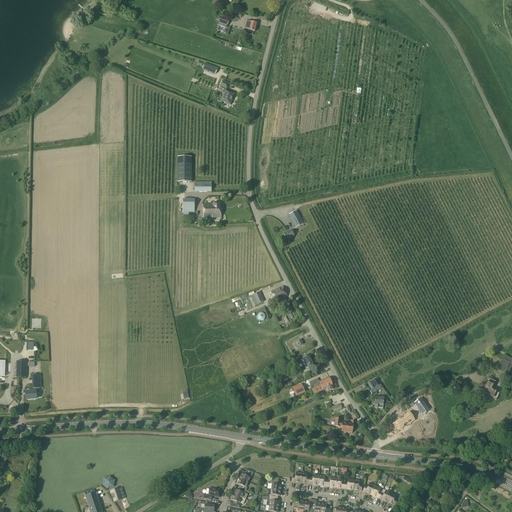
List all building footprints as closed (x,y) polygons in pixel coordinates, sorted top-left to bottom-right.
[(245,25),(247,25),(246,30),(255,32),(257,24),(246,21),(245,25)] [(209,65),(207,71),(215,74),(218,68),(209,65)] [(225,90),(221,101),(226,103),(225,104),(228,105),(228,104),(230,105),(234,94),(225,90)] [(191,182),(191,157),(177,157),(177,182),(191,182)] [(183,200),(183,213),(194,213),(194,200),(183,200)] [(213,204),(203,205),(204,219),(221,218),(220,203),(213,203),(213,204)] [(303,224),(301,220),(297,211),(289,215),(295,228),(303,224)] [(291,230),(283,234),(286,240),(294,236),(291,230)] [(270,292),(275,302),(287,297),(282,287),(270,292)] [(259,292),(250,297),(254,306),(264,302),(259,292)] [(299,358),(301,361),(303,359),(305,363),(302,364),(304,367),(307,365),(307,366),(312,363),(308,355),(304,357),(303,356),(299,358)] [(504,355),(502,359),(497,370),(504,373),(503,374),(504,374),(504,375),(507,377),(511,366),(511,358),(506,356),(504,355)] [(292,363),(288,365),(290,370),(291,370),(292,372),(294,371),(293,368),(294,368),(293,366),(299,363),(297,359),(291,362),(292,363)] [(25,375),(25,360),(17,360),(17,375),(25,375)] [(33,391),(25,392),(26,399),(37,399),(36,393),(39,392),(39,388),(41,388),(40,375),(32,376),(33,391)] [(314,385),(315,389),(331,382),(329,378),(319,382),(318,379),(310,382),(312,386),(314,385)] [(477,390),(477,396),(486,396),(489,397),(489,396),(493,398),(493,399),(496,400),(499,393),(491,390),(493,385),(494,385),(496,381),(488,378),(486,382),(487,382),(484,389),(477,390)] [(376,387),(370,391),(372,395),(382,388),(380,384),(380,385),(376,379),(372,382),(376,387)] [(333,386),(331,382),(315,389),(312,390),(314,394),(323,390),(323,391),(329,388),(330,391),(334,389),(333,386)] [(296,395),(305,392),(302,384),(293,388),(296,395)] [(375,398),(374,408),(383,409),(384,402),(387,402),(387,398),(384,398),(381,397),(380,399),(375,398)] [(421,398),(415,402),(423,414),(429,409),(421,398)] [(341,404),(335,406),(332,407),(334,412),(343,409),(341,404)] [(400,429),(403,427),(404,428),(414,420),(409,413),(393,424),(396,427),(397,426),(400,429)] [(347,433),(348,423),(344,423),(343,423),(343,422),(341,421),(341,419),(335,418),(334,426),(340,427),(342,427),(341,432),(347,433)] [(351,424),(348,423),(347,433),(352,433),(353,427),(354,427),(355,421),(352,421),(351,424)] [(239,479),(248,483),(250,478),(251,478),(252,475),(251,475),(252,472),(253,472),(253,473),(253,472),(246,470),(244,475),(241,474),(239,479)] [(300,484),(302,474),(296,473),(295,476),(293,476),(292,482),(300,484)] [(309,485),(310,478),(307,478),(308,474),(302,474),(300,484),(304,484),(309,485)] [(317,486),(319,476),(313,475),(313,479),(310,478),(309,485),(317,486)] [(112,489),(115,479),(103,476),(101,486),(112,489)] [(327,487),(328,481),(327,481),(328,476),(325,476),(325,477),(319,476),(317,486),(327,487)] [(344,489),(345,483),(342,482),(342,479),(342,477),(337,476),(337,478),(336,478),(335,488),(344,489)] [(280,491),(281,485),(278,485),(279,478),(272,477),(271,484),(272,484),(271,490),(280,491)] [(335,488),(336,478),(331,477),(330,481),(328,481),(327,487),(335,488)] [(248,483),(239,479),(237,484),(240,486),(239,488),(246,491),(247,488),(246,488),(248,483)] [(352,490),(354,480),(348,480),(348,483),(345,483),(344,489),(352,490)] [(360,481),(354,480),(352,490),(361,491),(362,485),(359,485),(360,481)] [(370,495),(375,486),(370,484),(368,487),(365,486),(363,492),(370,495)] [(379,499),(381,493),(379,492),(380,488),(375,486),(370,495),(379,499)] [(233,495),(242,498),(245,499),(247,494),(245,493),(246,491),(239,488),(238,491),(235,490),(233,495)] [(121,500),(121,499),(118,489),(111,491),(115,502),(121,500)] [(203,499),(211,500),(212,497),(218,498),(219,490),(209,489),(209,495),(204,495),(203,499)] [(280,491),(271,490),(270,495),(269,495),(269,498),(276,499),(276,496),(280,496),(280,491)] [(387,502),(391,493),(386,491),(384,494),(381,493),(379,499),(387,502)] [(85,496),(90,511),(101,511),(95,493),(85,496)] [(387,502),(395,506),(396,503),(399,504),(401,499),(399,497),(397,500),(395,499),(396,496),(391,493),(387,502)] [(233,495),(231,500),(234,501),(232,507),(239,508),(241,504),(243,505),(245,499),(242,498),(233,495)] [(269,506),(278,508),(279,502),(276,501),(276,499),(269,498),(267,497),(266,506),(269,506)] [(302,511),(303,511),(305,502),(299,501),(298,502),(294,502),(293,511),(298,511),(297,511),(302,511)] [(311,511),(312,506),(309,506),(310,502),(305,502),(303,511),(302,511),(311,511)] [(319,511),(321,504),(315,503),(315,506),(312,506),(311,511),(319,511)]
